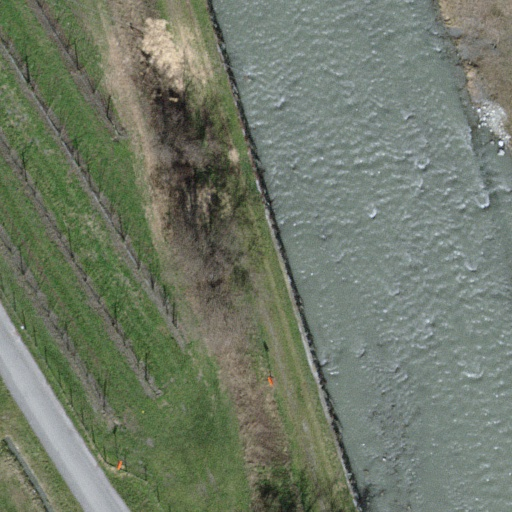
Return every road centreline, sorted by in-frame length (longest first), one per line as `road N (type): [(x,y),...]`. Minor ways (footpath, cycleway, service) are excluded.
road 1 (track): [(185,0),(328,511)]
road 2 (unclassified): [(0,333),(109,511)]
